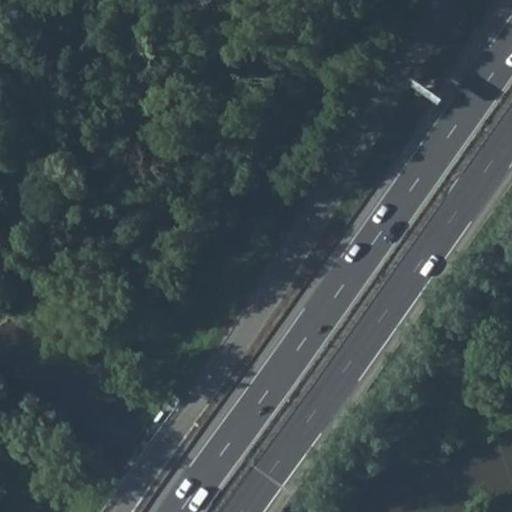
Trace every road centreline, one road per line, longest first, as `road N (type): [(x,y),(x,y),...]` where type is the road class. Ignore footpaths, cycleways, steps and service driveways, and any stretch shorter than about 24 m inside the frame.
road 1 (trunk): [(511,46),(182,511)]
road 2 (trunk): [(244,511),(511,132)]
road 3 (track): [(511,289),(464,372),(467,396)]
